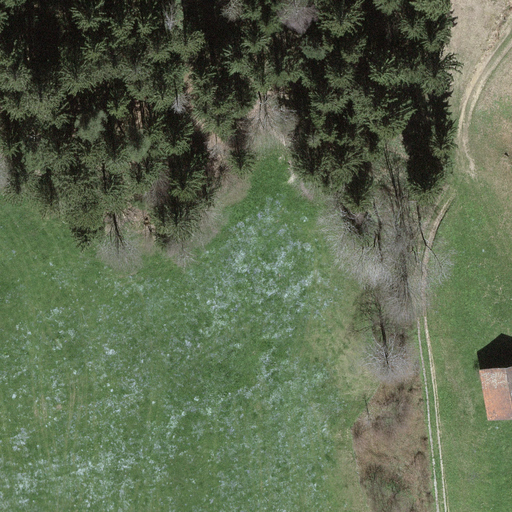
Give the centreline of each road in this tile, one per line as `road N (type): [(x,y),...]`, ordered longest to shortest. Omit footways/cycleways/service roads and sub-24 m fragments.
road 1 (track): [(511,26),(484,68),(463,137),(439,417),(453,511)]
road 2 (track): [(463,137),(451,0)]
